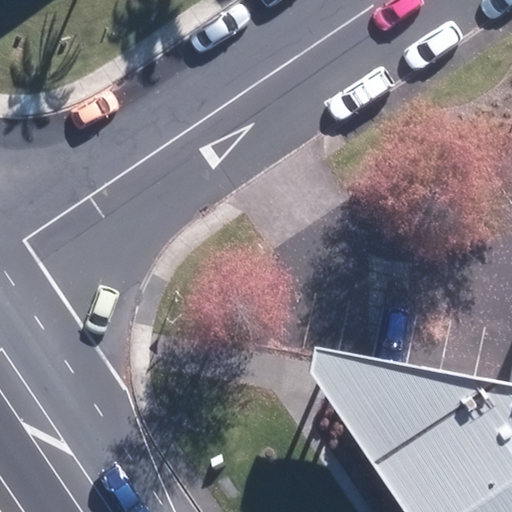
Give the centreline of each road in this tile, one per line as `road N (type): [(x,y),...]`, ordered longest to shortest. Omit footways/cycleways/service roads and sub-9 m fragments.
road 1 (residential): [(0,262),(393,0)]
road 2 (secondary): [(100,511),(0,362)]
